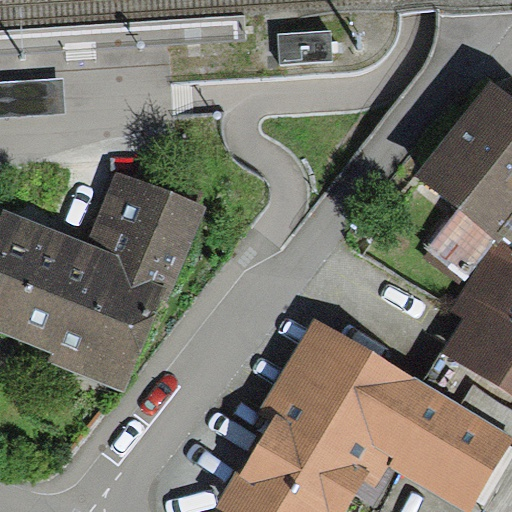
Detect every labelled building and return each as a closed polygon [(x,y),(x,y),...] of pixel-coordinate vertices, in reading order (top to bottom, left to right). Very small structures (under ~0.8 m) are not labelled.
[(331,30),(279,33),(281,65),(333,62),(331,30)] [(65,81),(0,85),(0,119),(65,115),(65,81)] [(511,100),(492,84),(418,172),(460,207),(425,249),(467,282),(499,243),(511,253),(511,100)] [(0,220),(0,358),(117,403),(194,213),(104,178),(75,248),(0,220)] [(467,282),(451,311),(464,319),(422,385),(511,438),(511,253),(499,243),(467,282)] [(275,421),(214,504),(226,511),(347,511),(356,498),(375,508),(397,472),(465,511),(470,511),(511,443),(511,438),(422,385),(317,321),(261,410),(275,421)]
